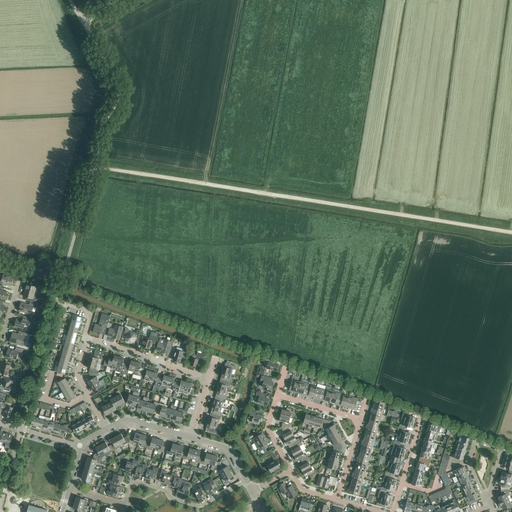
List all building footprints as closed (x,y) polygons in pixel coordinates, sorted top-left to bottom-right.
[(13,278),(8,276),(3,275),(2,279),(0,279),(0,285),(2,286),(3,283),(11,285),(13,278)] [(25,300),(30,301),(33,302),(34,299),(33,298),(36,287),(26,284),(25,290),(26,290),(24,296),(26,297),(25,300)] [(2,287),(0,286),(0,297),(7,300),(9,292),(2,290),(2,287)] [(33,306),(36,307),(37,303),(33,302),(30,301),(29,305),(21,302),(19,311),(31,314),(33,306)] [(95,323),(93,332),(100,334),(101,332),(105,333),(110,316),(102,313),(99,324),(95,323)] [(31,320),(23,318),(22,321),(16,319),(14,327),(23,329),(24,326),(28,328),(31,320)] [(79,325),(80,322),(72,320),(70,325),(83,329),(84,326),(79,325)] [(112,337),(119,340),(123,327),(115,325),(114,329),(109,328),(107,336),(112,337)] [(76,335),(77,333),(69,330),(67,335),(64,335),(80,339),(81,337),(76,335)] [(27,333),(19,331),(18,334),(12,332),(10,341),(23,345),(27,333)] [(136,339),(138,339),(140,333),(138,332),(137,335),(136,336),(134,333),(130,331),(126,333),(125,338),(127,342),(131,343),(135,341),(136,339)] [(143,341),(142,346),(150,348),(151,343),(154,343),(157,333),(151,331),(149,338),(144,337),(144,338),(143,338),(142,341),(143,341)] [(79,342),(80,339),(64,335),(63,340),(66,341),(74,343),(75,341),(79,342)] [(164,339),(164,340),(160,339),(159,343),(158,342),(156,350),(161,351),(161,352),(169,354),(172,341),(164,339)] [(73,346),(74,343),(66,341),(63,340),(61,345),(64,346),(77,350),(78,347),(73,346)] [(8,348),(6,356),(16,359),(19,352),(22,353),(23,349),(16,347),(15,350),(8,348)] [(186,356),(187,350),(188,347),(187,347),(186,350),(183,349),(182,351),(174,349),(173,355),(174,356),(173,360),(180,362),(182,355),(186,356)] [(71,354),(63,351),(61,351),(59,356),(61,356),(74,360),(75,357),(70,356),(71,354)] [(101,359),(102,356),(103,353),(96,351),(95,357),(89,355),(88,361),(97,364),(99,358),(101,359)] [(199,360),(202,361),(204,354),(198,352),(196,359),(192,357),(190,365),(197,367),(199,360)] [(115,370),(119,357),(114,355),(112,361),(109,360),(107,366),(107,367),(107,369),(110,370),(110,368),(115,370)] [(119,357),(115,370),(115,371),(120,372),(120,375),(123,376),(126,365),(123,364),(125,358),(119,357)] [(272,362),(273,358),(266,357),(265,360),(269,361),(267,368),(277,371),(279,364),(272,362)] [(134,371),(136,362),(131,360),(129,365),(126,365),(123,376),(125,371),(128,372),(128,370),(134,371)] [(14,367),(15,363),(6,361),(5,364),(3,363),(1,373),(7,375),(10,366),(14,367)] [(96,369),(97,364),(88,361),(86,366),(91,368),(90,373),(97,373),(98,370),(96,369)] [(67,366),(68,364),(60,362),(58,367),(71,371),(71,368),(67,366)] [(136,362),(134,371),(133,374),(142,376),(142,374),(144,370),(140,369),(142,363),(136,362)] [(224,366),(223,368),(222,368),(221,371),(231,374),(233,369),(234,369),(235,369),(236,366),(230,364),(226,363),(225,363),(224,366)] [(149,381),(152,372),(147,370),(145,375),(142,374),(142,376),(140,381),(144,381),(144,380),(149,381)] [(231,374),(221,371),(220,374),(221,374),(220,376),(221,376),(220,380),(231,383),(232,380),(231,379),(230,379),(231,374)] [(158,373),(152,372),(149,381),(155,383),(154,385),(158,385),(159,379),(156,379),(158,373)] [(90,386),(99,381),(96,376),(99,375),(97,373),(90,373),(92,378),(88,381),(90,386)] [(162,380),(159,379),(158,385),(161,386),(161,387),(166,389),(167,386),(170,377),(164,375),(162,380)] [(262,386),(267,388),(266,391),(271,392),(274,382),(267,381),(268,377),(262,375),(260,382),(263,383),(262,386)] [(10,391),(13,380),(4,377),(2,382),(0,381),(0,382),(0,389),(3,390),(3,389),(10,391)] [(175,390),(177,384),(174,383),(175,378),(170,377),(167,386),(172,388),(172,390),(175,390)] [(60,387),(72,381),(71,378),(67,380),(65,378),(58,382),(60,387)] [(177,384),(175,390),(183,393),(187,382),(181,380),(180,385),(177,384)] [(230,386),(231,383),(220,380),(219,383),(218,385),(217,385),(216,388),(227,391),(228,386),(229,386),(230,386)] [(298,392),(300,382),(292,380),(289,391),(292,392),(293,390),(298,392)] [(73,383),(72,381),(60,387),(63,392),(70,388),(69,385),(73,383)] [(102,386),(99,381),(90,386),(93,391),(98,388),(99,391),(106,388),(104,385),(102,386)] [(183,393),(192,396),(194,389),(191,389),(192,383),(187,382),(183,393)] [(305,395),(308,384),(300,382),(298,392),(303,393),(302,394),(305,395)] [(314,396),(317,387),(308,384),(305,395),(309,396),(309,395),(314,396)] [(322,400),(325,389),(326,386),(317,384),(317,387),(314,396),(319,398),(318,399),(322,400)] [(66,396),(77,390),(76,388),(72,390),(70,388),(63,392),(66,396)] [(227,391),(216,388),(216,391),(216,393),(215,396),(226,399),(227,396),(226,396),(225,395),(227,391)] [(330,401),(333,392),(325,389),(322,400),(325,401),(325,400),(330,401)] [(78,393),(77,390),(66,396),(68,401),(76,397),(74,395),(78,393)] [(118,395),(116,397),(120,404),(125,402),(118,390),(116,391),(118,395)] [(132,405),(136,392),(134,391),(132,395),(129,394),(127,403),(132,405)] [(257,391),(256,395),(257,395),(257,396),(257,397),(259,398),(257,403),(267,406),(269,398),(263,397),(264,393),(257,391)] [(140,400),(141,397),(137,397),(139,393),(136,392),(132,405),(138,406),(140,400)] [(338,405),(341,394),(333,392),(330,401),(335,403),(335,404),(338,405)] [(120,404),(116,397),(113,398),(111,394),(108,396),(109,398),(116,409),(115,407),(120,404)] [(346,408),(349,396),(341,394),(338,405),(343,406),(343,408),(346,408)] [(225,402),(226,399),(215,396),(214,400),(214,399),(213,401),(212,401),(212,404),(222,407),(223,402),(224,403),(225,402)] [(354,409),(357,399),(349,396),(346,408),(348,409),(349,408),(354,409)] [(143,410),(146,397),(144,397),(143,400),(140,400),(138,406),(137,408),(143,410)] [(148,412),(151,403),(148,402),(149,398),(146,397),(143,410),(148,412)] [(116,409),(109,398),(107,399),(109,403),(107,404),(111,412),(116,409)] [(385,403),(374,400),(373,403),(375,403),(373,408),(372,408),(371,411),(382,414),(385,403)] [(155,408),(158,409),(160,403),(154,401),(154,404),(151,403),(148,412),(154,413),(155,408)] [(165,416),(167,408),(164,407),(165,405),(160,403),(158,409),(161,410),(159,415),(165,416)] [(111,412),(107,404),(104,406),(103,404),(98,406),(101,412),(103,411),(106,415),(111,412)] [(222,407),(212,404),(211,407),(211,408),(211,410),(211,413),(221,416),(222,413),(221,412),(220,412),(222,407)] [(15,412),(17,406),(14,405),(13,408),(7,406),(4,416),(10,418),(12,411),(15,412)] [(170,418),(174,405),(171,405),(170,409),(167,408),(165,416),(170,418)] [(176,420),(178,411),(175,410),(177,406),(174,405),(170,418),(176,420)] [(281,412),(281,414),(290,417),(291,412),(294,413),(295,409),(287,407),(286,410),(281,409),(280,412),(281,412)] [(186,417),(187,413),(188,411),(182,409),(181,412),(178,411),(176,420),(181,421),(183,416),(186,417)] [(252,422),(259,424),(261,418),(263,419),(264,415),(258,413),(258,412),(251,410),(249,417),(250,417),(252,421),(252,422)] [(380,422),(382,414),(371,411),(370,414),(371,414),(370,419),(380,422)] [(404,411),(403,414),(401,419),(404,420),(414,423),(415,417),(408,416),(409,413),(404,411)] [(220,419),(221,416),(211,413),(210,416),(209,416),(208,418),(207,421),(217,424),(218,419),(219,419),(220,419)] [(309,424),(311,415),(308,414),(308,413),(306,413),(303,423),(306,424),(306,423),(309,424)] [(89,416),(86,417),(91,425),(94,423),(95,422),(91,414),(89,415),(89,416)] [(289,422),(290,417),(281,414),(279,421),(282,421),(284,421),(283,428),(285,427),(292,427),(292,423),(289,422)] [(315,425),(317,416),(316,415),(315,417),(311,415),(309,424),(312,425),(312,427),(314,428),(315,425)] [(323,428),(329,421),(323,419),(319,418),(319,416),(317,416),(315,425),(314,428),(317,428),(317,426),(320,427),(323,428)] [(91,425),(86,417),(84,419),(83,419),(81,420),(85,427),(87,427),(91,425)] [(42,427),(44,419),(42,418),(42,419),(39,418),(36,426),(40,428),(40,427),(42,427)] [(377,430),(380,422),(370,419),(369,424),(367,424),(366,427),(377,430)] [(85,427),(81,420),(79,421),(76,423),(81,431),(84,429),(84,428),(85,427)] [(412,428),(414,423),(404,420),(402,425),(400,424),(399,427),(405,429),(405,426),(412,428)] [(439,432),(441,424),(432,420),(431,424),(429,423),(428,426),(428,429),(427,428),(427,429),(436,431),(439,432)] [(53,431),(55,422),(53,421),(53,422),(50,421),(47,430),(51,431),(51,430),(53,431)] [(217,424),(207,421),(206,424),(206,426),(207,426),(206,430),(216,433),(217,430),(216,429),(215,429),(217,424)] [(335,424),(332,426),(329,421),(323,428),(324,430),(326,429),(329,434),(336,430),(334,426),(336,426),(335,424)] [(81,431),(76,423),(74,425),(73,424),(71,425),(70,424),(68,424),(70,433),(74,431),(75,433),(77,432),(77,433),(81,431)] [(70,433),(68,424),(66,424),(66,425),(64,425),(61,424),(58,433),(62,434),(62,433),(64,434),(65,431),(70,433)] [(285,440),(294,435),(291,430),(293,429),(292,427),(285,427),(287,432),(281,435),(283,438),(284,437),(285,440)] [(375,438),(377,430),(366,427),(366,430),(367,431),(365,435),(375,438)] [(404,431),(405,429),(399,427),(398,430),(401,430),(399,435),(409,438),(411,433),(404,431)] [(434,437),(436,431),(427,429),(426,431),(427,431),(426,434),(434,437)] [(332,439),(340,434),(339,433),(338,433),(336,430),(329,434),(330,437),(328,438),(330,440),(332,439)] [(468,434),(459,430),(457,435),(459,437),(460,437),(459,441),(457,440),(468,443),(467,443),(468,440),(469,440),(469,438),(467,437),(468,434)] [(7,434),(6,434),(2,433),(2,432),(1,438),(0,438),(0,439),(0,446),(1,446),(2,445),(5,446),(5,447),(9,448),(8,452),(11,453),(13,446),(10,445),(13,435),(8,433),(7,434)] [(139,443),(141,434),(135,432),(134,437),(128,436),(129,442),(135,444),(136,442),(139,443)] [(121,433),(116,436),(120,444),(123,443),(124,445),(129,442),(128,436),(124,438),(121,433)] [(260,452),(261,451),(263,450),(265,453),(267,451),(264,445),(268,443),(266,439),(266,440),(262,433),(254,438),(260,447),(258,448),(260,452)] [(147,436),(141,434),(139,443),(141,444),(141,446),(146,448),(148,441),(145,441),(147,436)] [(341,436),(340,434),(332,439),(334,444),(333,445),(334,448),(343,447),(340,441),(342,440),(340,436),(341,436)] [(300,442),(299,440),(298,438),(296,439),(294,435),(285,440),(288,445),(291,444),(290,443),(292,442),(294,445),(293,446),(300,442)] [(373,446),(375,438),(365,435),(364,440),(363,440),(362,443),(373,446)] [(408,443),(409,438),(399,435),(398,440),(395,440),(392,439),(392,442),(394,442),(394,443),(400,444),(401,442),(408,443)] [(120,444),(116,436),(111,439),(113,444),(111,445),(114,451),(119,448),(118,446),(120,444)] [(155,448),(158,439),(152,437),(151,442),(148,441),(146,448),(152,449),(152,447),(155,448)] [(164,441),(158,439),(155,448),(158,448),(158,451),(163,452),(165,446),(162,445),(164,441)] [(435,443),(433,442),(424,440),(423,442),(424,442),(423,445),(433,448),(435,443)] [(467,446),(468,443),(457,440),(456,446),(466,449),(467,446)] [(294,455),(302,451),(300,446),(303,445),(301,442),(302,442),(301,441),(300,442),(293,446),(295,449),(290,451),(292,454),(292,453),(294,455)] [(106,442),(101,445),(105,453),(108,451),(109,453),(114,451),(111,445),(108,446),(106,442)] [(176,454),(178,445),(173,443),(171,448),(168,447),(166,453),(172,455),(173,453),(176,454)] [(370,455),(373,446),(362,443),(361,447),(362,447),(361,452),(370,455)] [(399,447),(400,444),(394,443),(392,450),(404,454),(406,449),(399,447)] [(105,453),(101,445),(95,448),(98,452),(94,454),(99,458),(103,456),(102,454),(105,453)] [(184,446),(178,445),(176,454),(179,454),(178,457),(183,458),(185,452),(182,451),(184,446)] [(432,454),(433,448),(423,445),(422,448),(421,448),(421,451),(430,453),(432,454)] [(465,452),(466,449),(456,446),(457,446),(456,452),(464,454),(465,452)] [(341,452),(343,447),(334,448),(333,450),(332,450),(331,456),(339,458),(340,454),(341,455),(342,453),(341,452)] [(193,458),(195,450),(189,448),(188,453),(185,452),(183,458),(189,460),(190,458),(193,458)] [(201,451),(195,450),(193,458),(196,459),(195,462),(200,463),(202,457),(199,456),(201,451)] [(270,450),(267,451),(265,453),(267,457),(271,454),(274,460),(273,461),(274,462),(267,465),(271,472),(281,467),(277,459),(273,453),(272,453),(270,450)] [(403,459),(404,454),(392,450),(390,458),(398,461),(399,458),(403,459)] [(305,455),(302,451),(294,455),(297,461),(299,460),(299,459),(301,457),(303,461),(309,458),(307,454),(305,455)] [(429,456),(430,453),(421,451),(420,454),(419,456),(421,457),(421,460),(430,462),(431,459),(430,457),(429,456)] [(368,463),(370,455),(361,452),(359,457),(358,456),(357,459),(368,463)] [(464,454),(456,452),(455,455),(453,454),(452,457),(463,460),(464,457),(463,457),(464,454)] [(209,463),(212,455),(206,453),(205,458),(202,457),(200,463),(206,465),(207,463),(209,463)] [(98,463),(99,458),(94,454),(93,458),(88,457),(86,463),(95,465),(96,462),(98,463)] [(218,456),(212,455),(209,463),(212,464),(212,467),(215,467),(219,462),(216,461),(218,456)] [(338,462),(339,458),(331,456),(329,461),(339,464),(339,462),(338,462)] [(302,471),(311,466),(309,462),(310,461),(309,458),(303,461),(305,464),(299,467),(300,469),(301,469),(302,471)] [(397,463),(398,461),(390,458),(389,461),(392,462),(390,467),(400,470),(401,464),(397,463)] [(365,471),(368,463),(357,459),(356,463),(357,463),(356,468),(365,471)] [(137,466),(139,461),(133,460),(132,462),(127,461),(126,463),(124,463),(122,466),(125,467),(124,470),(130,471),(130,470),(135,472),(137,466)] [(429,466),(430,462),(421,460),(420,462),(417,462),(417,464),(417,465),(416,467),(425,470),(426,467),(427,467),(429,466)] [(338,466),(339,464),(329,461),(327,467),(336,469),(337,465),(338,466)] [(223,468),(219,462),(215,467),(216,469),(217,471),(219,474),(221,473),(222,475),(230,471),(227,466),(223,468)] [(95,465),(86,463),(85,468),(97,472),(98,469),(94,468),(95,465)] [(147,469),(148,469),(148,466),(143,464),(142,467),(137,466),(135,472),(134,474),(140,476),(140,475),(145,476),(147,469)] [(313,478),(317,472),(316,470),(314,471),(311,466),(302,471),(305,477),(308,475),(307,474),(310,473),(313,478)] [(465,469),(464,466),(453,471),(454,473),(456,472),(458,475),(466,471),(466,472),(464,469),(465,469)] [(156,479),(159,469),(153,467),(152,470),(148,469),(147,469),(145,476),(145,477),(150,479),(150,478),(156,479)] [(398,475),(400,470),(390,467),(389,472),(386,471),(385,474),(391,475),(392,473),(398,475)] [(423,475),(425,470),(416,467),(415,470),(416,470),(415,473),(423,475)] [(363,479),(365,471),(356,468),(354,473),(353,472),(352,476),(363,479)] [(171,475),(166,474),(167,471),(162,470),(159,480),(164,482),(163,483),(169,484),(169,483),(171,475)] [(233,476),(230,471),(222,475),(224,478),(221,479),(224,484),(230,481),(228,479),(233,476)] [(467,474),(466,471),(458,475),(460,480),(468,477),(467,474)] [(511,471),(509,471),(508,473),(503,472),(501,478),(511,481),(511,478),(511,471)] [(322,486),(325,477),(320,475),(320,473),(317,472),(313,478),(318,479),(316,486),(319,486),(322,486)] [(92,476),(83,473),(81,479),(86,481),(85,484),(91,485),(93,480),(91,479),(92,476)] [(108,483),(113,484),(122,487),(119,486),(121,481),(122,481),(123,476),(114,473),(113,478),(110,478),(108,483)] [(181,480),(182,478),(177,477),(177,474),(172,473),(171,475),(169,483),(174,485),(174,486),(179,487),(181,480)] [(390,478),(391,475),(385,474),(384,477),(387,477),(386,482),(395,485),(397,480),(390,478)] [(329,478),(325,477),(322,486),(328,488),(329,485),(328,485),(328,484),(332,485),(335,477),(330,476),(329,478)] [(361,487),(363,479),(352,476),(351,479),(353,479),(351,484),(361,487)] [(469,480),(468,477),(460,480),(458,481),(460,486),(462,486),(471,482),(470,480),(469,480)] [(208,484),(204,486),(208,493),(207,493),(208,494),(213,492),(212,490),(217,488),(212,478),(207,481),(208,484)] [(422,481),(413,478),(413,479),(412,482),(412,481),(411,484),(422,487),(423,485),(421,484),(422,481)] [(511,481),(501,478),(499,483),(500,484),(501,486),(501,490),(510,489),(510,486),(511,481)] [(192,483),(181,480),(179,487),(178,490),(183,492),(183,493),(188,495),(192,483)] [(284,482),(278,486),(283,494),(286,492),(290,499),(297,495),(292,486),(287,488),(284,482)] [(394,490),(395,485),(386,482),(384,487),(382,487),(381,489),(387,491),(387,488),(394,490)] [(472,484),(471,482),(462,486),(464,491),(473,487),(471,484),(472,484)] [(199,489),(194,491),(199,499),(203,497),(203,496),(207,493),(208,493),(204,486),(202,483),(197,486),(199,489)] [(120,492),(122,487),(113,484),(111,489),(109,488),(107,494),(118,497),(119,492),(120,492)] [(358,495),(361,487),(351,484),(350,489),(349,489),(348,492),(358,495)] [(474,490),(473,487),(464,491),(467,496),(475,493),(474,490)] [(386,494),(387,491),(381,489),(380,492),(383,493),(381,498),(391,501),(392,496),(386,494)] [(510,492),(510,489),(501,490),(501,491),(503,495),(498,497),(499,499),(498,500),(499,503),(509,499),(507,496),(510,495),(509,493),(510,492)] [(475,493),(467,496),(468,499),(467,500),(466,502),(467,505),(476,502),(475,499),(478,498),(476,495),(476,496),(475,493)] [(76,497),(75,502),(83,505),(84,502),(87,503),(87,500),(76,497)] [(299,509),(307,511),(306,511),(311,511),(314,505),(311,504),(312,501),(302,498),(299,509)] [(389,506),(391,501),(381,498),(380,503),(377,502),(376,505),(382,507),(383,504),(389,506)] [(410,511),(412,503),(409,502),(410,500),(407,499),(404,510),(407,511),(407,510),(410,511)] [(453,502),(450,503),(454,511),(457,510),(457,511),(459,510),(455,499),(452,500),(453,502)] [(511,500),(510,502),(509,499),(499,503),(501,506),(502,508),(507,506),(509,509),(511,507),(511,500)] [(83,508),(83,505),(75,502),(73,508),(78,509),(77,511),(83,511),(85,508),(83,508)] [(325,511),(328,505),(320,503),(317,511),(325,511)] [(415,511),(418,504),(412,503),(410,511),(415,511)] [(453,511),(454,511),(450,503),(445,506),(447,511),(453,511)]
